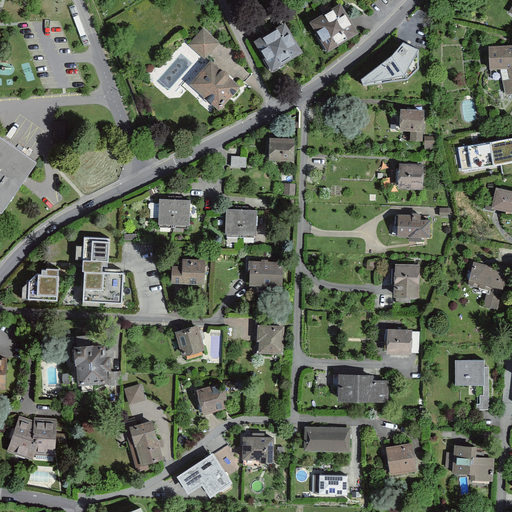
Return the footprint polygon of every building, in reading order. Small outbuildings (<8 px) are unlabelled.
[(341,6),(314,22),(330,49),(356,33),(343,11),(341,6)] [(286,26),(259,41),(274,68),(301,53),(286,26)] [(218,43),(203,29),(189,44),(205,58),(218,43)] [(392,56),(361,80),(364,86),(408,80),(419,69),(419,50),(403,43),(392,56)] [(511,48),(491,48),(491,69),(502,69),(507,95),(511,93),(511,48)] [(239,87),(211,62),(191,85),(219,109),(239,87)] [(423,141),(423,129),(425,111),(404,110),(403,128),(412,129),(411,140),(423,141)] [(67,120),(54,120),(54,142),(67,142),(67,120)] [(438,137),(425,136),(425,149),(437,150),(438,137)] [(0,217),(2,213),(22,184),(27,176),(36,163),(0,139),(0,217)] [(511,162),(511,139),(458,148),(462,171),(511,162)] [(294,141),(271,140),(270,159),(293,160),(294,141)] [(248,158),(234,157),(233,167),(248,168),(248,158)] [(424,165),(402,165),(402,187),(423,187),(424,165)] [(295,184),(284,183),(284,194),(295,195),(295,184)] [(511,192),(500,189),(496,206),(511,210),(511,192)] [(159,222),(176,223),(177,198),(160,197),(159,222)] [(192,199),(177,198),(176,223),(190,224),(192,199)] [(227,229),(243,230),(243,205),(228,204),(227,229)] [(259,205),(243,205),(243,230),(258,230),(259,205)] [(421,218),(401,217),(400,237),(411,237),(410,241),(422,241),(422,237),(431,238),(432,223),(421,222),(421,218)] [(101,239),(81,239),(81,248),(78,248),(78,255),(100,256),(101,239)] [(207,260),(185,259),(185,266),(175,266),(174,280),(206,282),(207,260)] [(500,267),(477,261),(472,282),(491,287),(487,303),(499,306),(510,266),(500,264),(500,267)] [(285,291),(286,263),(253,262),(252,286),(263,286),(262,290),(285,291)] [(420,266),(398,265),(397,302),(411,303),(412,296),(419,296),(420,266)] [(29,282),(28,298),(57,300),(59,270),(46,269),(46,270),(42,270),(41,275),(38,275),(29,282)] [(87,278),(78,278),(77,298),(102,300),(103,279),(97,279),(87,278)] [(285,324),(262,322),(261,336),(263,336),(262,348),(284,349),(285,324)] [(198,325),(178,331),(184,354),(204,348),(198,325)] [(414,329),(391,328),(390,352),(420,353),(420,333),(414,333),(414,329)] [(104,336),(74,338),(75,355),(78,354),(79,374),(106,372),(106,360),(109,360),(109,348),(105,349),(104,336)] [(0,387),(7,388),(8,361),(0,360),(0,387)] [(488,360),(458,360),(458,385),(485,385),(485,396),(482,396),(482,404),(479,404),(479,410),(490,410),(490,368),(488,368),(488,360)] [(122,371),(110,371),(110,385),(122,385),(122,371)] [(373,375),(342,374),(341,400),(386,402),(387,382),(373,382),(373,375)] [(142,383),(125,387),(130,404),(147,399),(142,383)] [(220,383),(200,388),(205,409),(226,403),(220,383)] [(32,457),(33,452),(35,421),(20,416),(8,449),(32,457)] [(35,418),(35,421),(33,452),(54,454),(56,419),(35,418)] [(133,419),(125,422),(139,469),(148,466),(146,460),(163,455),(152,418),(134,424),(133,419)] [(352,427),(307,425),(306,449),(351,451),(352,427)] [(274,439),(244,437),(243,459),(260,459),(260,463),(273,463),(274,439)] [(415,442),(391,445),(394,471),(418,468),(415,442)] [(480,444),(460,443),(459,452),(449,452),(448,466),(458,467),(458,469),(474,470),(474,478),(493,479),(495,457),(479,456),(480,444)] [(232,483),(213,454),(177,478),(188,494),(202,485),(211,497),(232,483)] [(320,492),(321,473),(313,472),(312,492),(320,492)] [(350,474),(323,473),(322,491),(349,491),(350,474)] [(120,510),(120,511),(145,511),(141,501),(120,510)]
